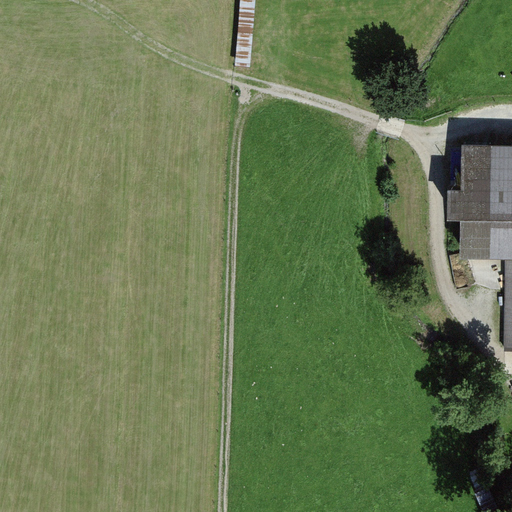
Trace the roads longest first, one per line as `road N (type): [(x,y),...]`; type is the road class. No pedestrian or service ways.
road 1 (track): [(511,115),(438,136),(402,130),(192,65),(73,0)]
road 2 (track): [(221,511),(239,120),(261,87)]
